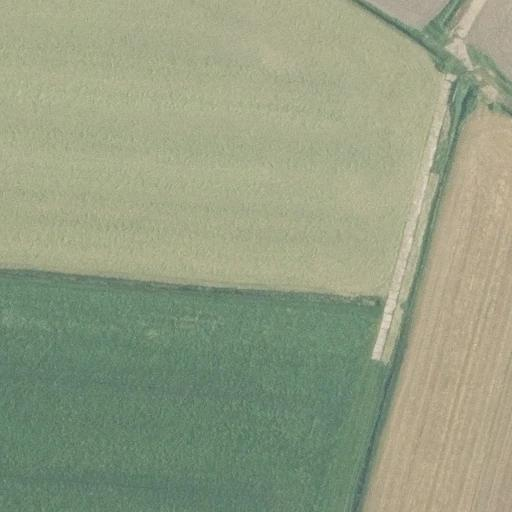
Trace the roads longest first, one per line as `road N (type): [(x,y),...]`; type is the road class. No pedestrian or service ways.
road 1 (track): [(373,359),(454,51),(482,0)]
road 2 (track): [(384,6),(511,98)]
